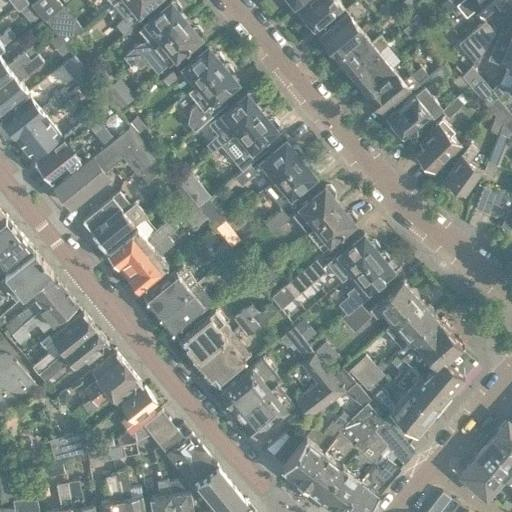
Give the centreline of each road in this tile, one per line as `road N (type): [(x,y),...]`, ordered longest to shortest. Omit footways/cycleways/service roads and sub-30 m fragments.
road 1 (residential): [(281,511),(275,495),(0,165)]
road 2 (residential): [(511,287),(387,186),(223,0)]
road 3 (residential): [(511,374),(432,470)]
